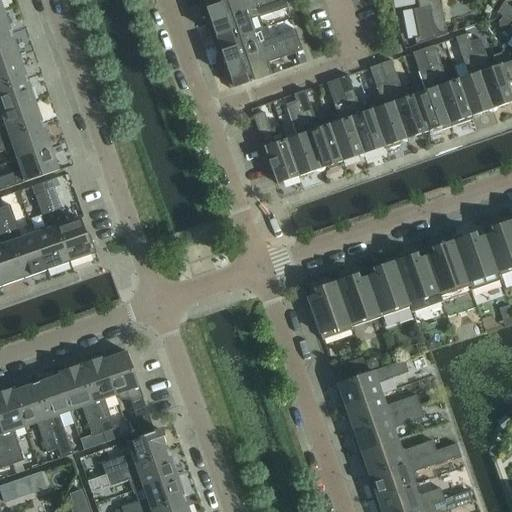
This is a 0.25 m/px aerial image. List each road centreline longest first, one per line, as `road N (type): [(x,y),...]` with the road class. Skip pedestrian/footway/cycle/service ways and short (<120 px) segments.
road 1 (residential): [(158,307),(47,0)]
road 2 (residential): [(262,271),(511,186)]
road 3 (residential): [(262,271),(345,511)]
road 4 (residential): [(207,112),(357,58),(337,0)]
road 5 (residential): [(230,511),(158,307)]
road 6 (residential): [(207,112),(262,271)]
road 7 (residential): [(0,364),(158,307)]
